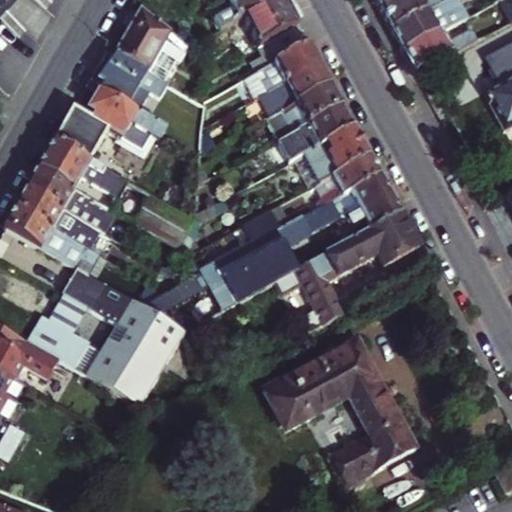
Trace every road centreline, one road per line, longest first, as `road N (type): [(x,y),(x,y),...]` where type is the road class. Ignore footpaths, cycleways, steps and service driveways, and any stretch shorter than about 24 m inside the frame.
road 1 (tertiary): [(327,0),(511,343)]
road 2 (tertiary): [(0,172),(100,0)]
